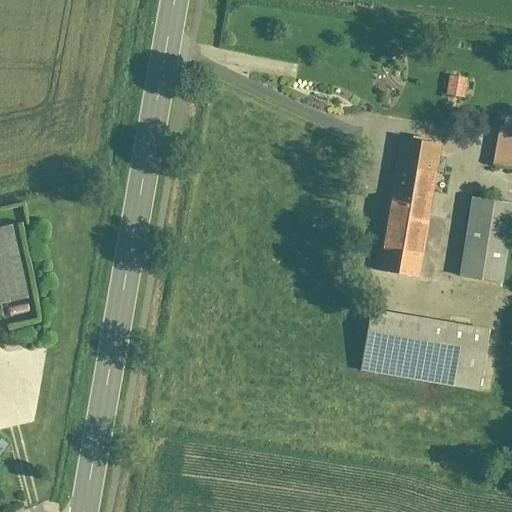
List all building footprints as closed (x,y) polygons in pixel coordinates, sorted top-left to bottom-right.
[(511,69),(482,64),(479,81),(511,87),(511,69)] [(511,119),(504,118),(493,174),(511,177),(511,119)] [(399,143),(376,273),(422,281),(445,151),(399,143)] [(511,210),(476,204),(462,278),(503,286),(511,239),(511,210)] [(0,237),(0,311),(34,304),(17,233),(0,237)] [(375,313),(364,377),(482,397),(493,334),(375,313)]
